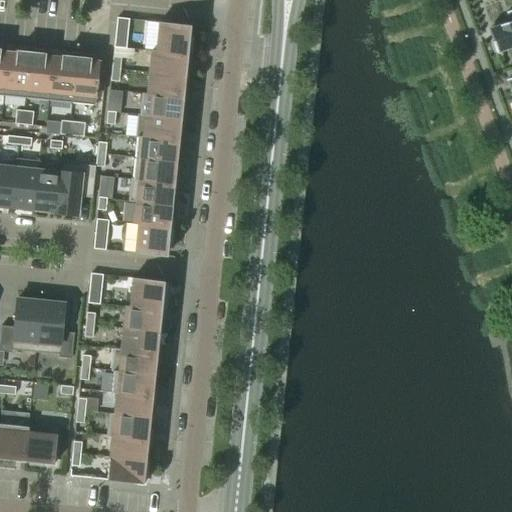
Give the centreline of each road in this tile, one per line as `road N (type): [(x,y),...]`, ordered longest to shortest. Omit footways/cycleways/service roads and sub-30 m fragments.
road 1 (tertiary): [(288,0),(235,511)]
road 2 (residential): [(239,16),(213,273)]
road 3 (residential): [(213,273),(189,511)]
road 4 (residential): [(68,257),(213,273)]
road 5 (residential): [(101,2),(239,16)]
road 6 (residential): [(101,2),(98,38),(0,28)]
